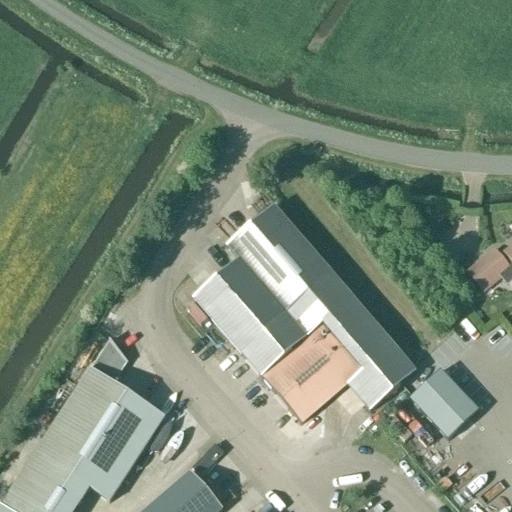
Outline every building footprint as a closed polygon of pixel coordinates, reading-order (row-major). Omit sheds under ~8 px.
[(176,173),(185,179),(191,170),(182,164),(176,173)] [(192,301),(240,356),(331,278),(272,209),(226,249),(237,262),(192,301)] [(511,247),(502,255),(504,257),(500,260),(493,252),(466,275),(480,292),(511,266),(511,247)] [(240,356),(261,380),(321,328),(341,351),(372,325),(331,278),(240,356)] [(372,325),(341,351),(361,375),(346,387),(369,414),(401,387),(415,375),(372,325)] [(261,380),(260,380),(300,427),(346,387),(361,375),(341,351),(321,328),(261,380)] [(164,420),(112,386),(126,366),(127,365),(109,342),(108,343),(89,372),(0,508),(0,511),(75,511),(88,492),(108,505),(164,420)] [(438,431),(451,419),(463,432),(482,415),(440,371),(409,400),(438,431)] [(221,511),(189,475),(146,511),(221,511)]
